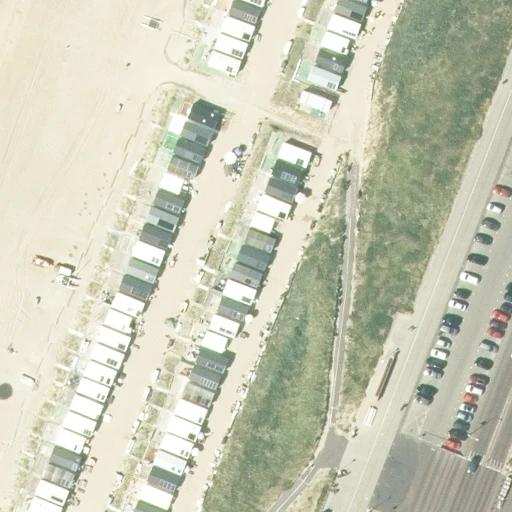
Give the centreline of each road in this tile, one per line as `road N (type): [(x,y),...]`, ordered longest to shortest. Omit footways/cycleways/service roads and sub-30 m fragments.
road 1 (primary): [(511,362),(454,511)]
road 2 (unknown): [(334,138),(392,0)]
